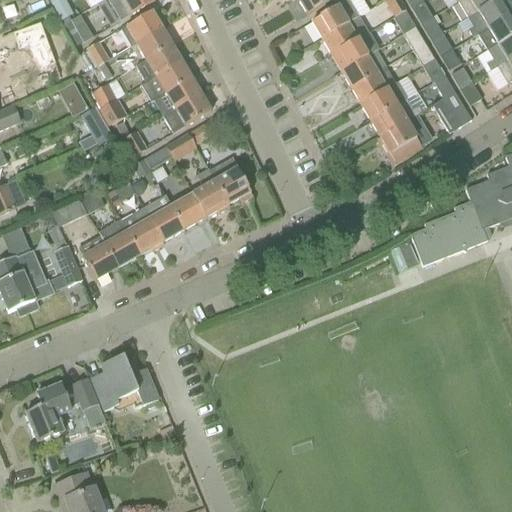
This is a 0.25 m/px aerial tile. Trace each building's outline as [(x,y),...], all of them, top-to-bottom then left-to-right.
[(58,0),(50,5),(48,5),(59,25),(67,21),(72,18),(64,4),(62,0),(58,0)] [(119,25),(154,4),(151,0),(105,0),(102,2),(103,4),(106,3),(119,25)] [(306,18),(336,0),(299,0),(296,2),(306,18)] [(392,22),(404,15),(395,0),(391,0),(382,6),(392,22)] [(401,0),(409,12),(421,5),(418,0),(401,0)] [(466,22),(501,0),(466,0),(456,6),(466,22)] [(471,42),(511,16),(511,15),(502,0),(501,0),(466,22),(471,31),(466,34),(471,42)] [(320,43),(357,21),(347,4),(310,25),(320,43)] [(418,29),(431,21),(421,5),(409,12),(418,29)] [(129,50),(134,47),(160,32),(150,15),(119,33),(129,50)] [(402,39),(414,31),(404,15),(392,22),(402,39)] [(486,55),(511,39),(511,16),(471,42),(476,39),(486,55)] [(82,47),(91,42),(78,20),(69,25),(82,47)] [(330,59),(367,37),(357,21),(320,43),(330,59)] [(428,45),(441,37),(431,21),(418,29),(428,45)] [(412,55),(424,48),(414,31),(402,39),(412,55)] [(144,64),(171,49),(160,32),(134,47),(144,64)] [(367,37),(330,59),(340,76),(376,54),(367,37)] [(438,62),(451,54),(441,37),(428,45),(438,62)] [(496,71),(511,60),(511,39),(486,55),(491,64),(485,67),(489,75),(496,71)] [(94,71),(108,63),(97,46),(83,54),(94,71)] [(422,71),(434,64),(424,48),(412,55),(422,71)] [(144,64),(134,70),(143,86),(180,65),(171,49),(144,64)] [(376,77),(386,71),(376,54),(340,76),(350,93),(376,77)] [(446,76),(459,68),(451,54),(438,62),(446,76)] [(506,87),(511,83),(511,60),(496,71),(506,87)] [(102,67),(108,63),(94,71),(103,85),(111,80),(102,67)] [(431,88),(443,80),(434,64),(422,71),(431,88)] [(148,105),(189,80),(180,65),(143,86),(138,89),(148,105)] [(465,89),(470,86),(461,72),(449,80),(457,93),(464,88),(465,89)] [(376,77),(350,93),(359,109),(385,93),(376,77)] [(163,96),(173,113),(199,97),(189,80),(148,105),(163,96)] [(445,100),(453,95),(443,80),(431,88),(440,103),(430,109),(431,110),(446,101),(445,100)] [(468,110),(480,103),(470,86),(465,89),(464,88),(457,93),(468,110)] [(369,125),(405,103),(396,87),(385,93),(359,109),(369,125)] [(106,88),(91,97),(100,112),(106,109),(106,108),(115,103),(106,88)] [(470,124),(459,107),(453,95),(445,100),(446,101),(431,110),(448,138),(470,124)] [(116,103),(125,98),(125,97),(115,103),(106,108),(106,109),(100,112),(97,114),(107,131),(126,120),(125,119),(134,114),(130,107),(122,112),(116,103)] [(171,137),(192,125),(210,114),(199,97),(173,113),(161,120),(171,137)] [(418,110),(411,113),(405,103),(369,125),(378,141),(413,121),(415,120),(421,116),(418,110)] [(0,134),(18,126),(11,110),(7,112),(0,114),(0,134)] [(90,140),(77,147),(81,155),(95,148),(109,140),(94,113),(80,122),(90,140)] [(193,150),(235,125),(228,113),(186,138),(193,150)] [(408,132),(419,126),(415,120),(413,121),(378,141),(382,148),(380,151),(391,170),(420,152),(408,132)] [(131,162),(145,153),(134,135),(119,144),(131,162)] [(194,152),(193,150),(186,138),(163,151),(169,161),(172,165),(194,152)] [(149,160),(142,164),(142,165),(148,174),(169,161),(163,151),(149,160)] [(424,232),(409,238),(421,270),(461,254),(464,256),(466,253),(486,245),(481,233),(510,222),(511,226),(511,157),(504,160),(507,169),(485,178),(487,184),(464,193),(469,205),(452,212),(454,216),(423,228),(424,232)] [(240,206),(251,200),(229,162),(207,175),(213,185),(212,186),(226,210),(227,209),(238,203),(240,206)] [(137,180),(148,174),(142,165),(132,171),(137,180)] [(212,186),(213,185),(207,175),(196,181),(202,191),(190,197),(204,222),(215,215),(217,217),(228,211),(227,209),(226,210),(212,186)] [(0,219),(13,214),(3,189),(0,190),(0,219)] [(96,194),(78,202),(84,216),(102,208),(96,194)] [(112,211),(119,206),(111,194),(104,199),(112,211)] [(182,235),(204,222),(190,197),(169,209),(169,210),(168,211),(182,235)] [(169,210),(169,209),(163,200),(141,213),(147,223),(146,223),(160,247),(161,247),(162,249),(163,249),(161,246),(182,235),(168,211),(169,210)] [(63,210),(49,216),(56,230),(69,225),(70,224),(63,210)] [(146,223),(147,223),(141,213),(120,225),(126,235),(125,236),(138,260),(150,253),(151,255),(162,249),(161,247),(160,247),(146,223)] [(125,236),(126,235),(120,225),(99,237),(103,243),(101,244),(104,247),(103,248),(116,272),(138,260),(125,236)] [(103,248),(104,247),(101,244),(78,257),(94,285),(116,272),(103,248)] [(52,255),(67,290),(80,284),(66,249),(52,255)] [(42,286),(28,292),(20,275),(20,276),(15,264),(30,258),(30,259),(32,258),(31,256),(15,263),(13,260),(0,265),(0,299),(7,316),(15,312),(18,320),(37,312),(33,304),(51,297),(46,285),(43,286),(43,285),(41,285),(42,286)] [(118,361),(117,360),(114,359),(110,360),(107,361),(105,363),(103,366),(103,367),(99,369),(102,377),(90,382),(104,416),(111,413),(116,416),(131,410),(132,414),(156,404),(144,373),(133,377),(128,375),(122,360),(118,361)] [(81,414),(96,408),(86,382),(71,389),(71,391),(62,395),(58,385),(35,397),(40,410),(23,417),(36,446),(62,436),(55,420),(70,414),(68,410),(78,407),(81,414)] [(52,457),(44,460),(50,477),(58,474),(52,457)] [(72,483),(53,490),(59,506),(65,503),(68,511),(98,511),(97,508),(86,477),(72,483)]
